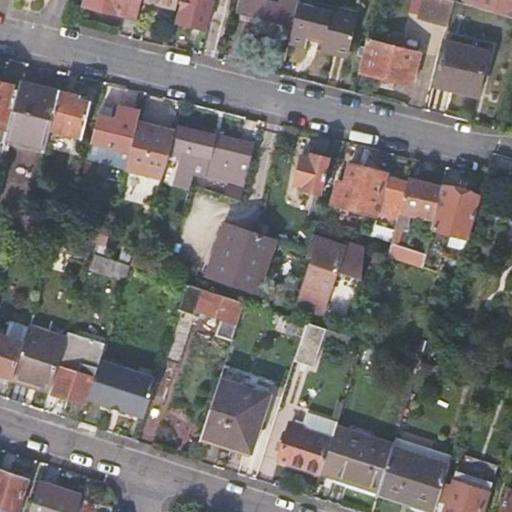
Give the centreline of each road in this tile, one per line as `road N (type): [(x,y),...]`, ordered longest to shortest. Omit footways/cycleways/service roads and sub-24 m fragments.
road 1 (residential): [(511,146),(467,149),(0,34)]
road 2 (residential): [(0,421),(142,467)]
road 3 (residential): [(142,467),(280,511)]
